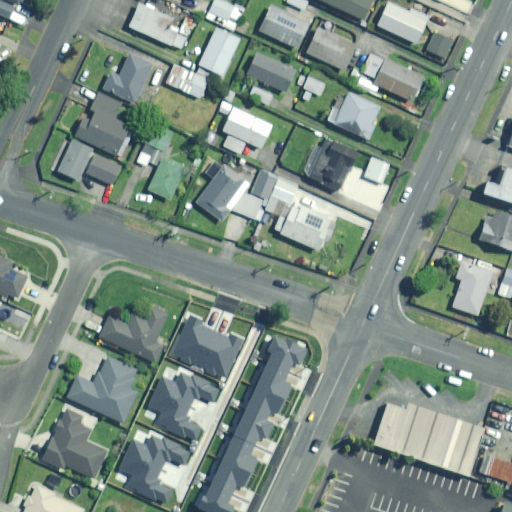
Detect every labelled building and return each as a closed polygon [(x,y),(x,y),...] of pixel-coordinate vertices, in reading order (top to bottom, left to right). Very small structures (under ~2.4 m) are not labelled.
[(234,7),(220,0),(215,0),(207,18),(234,31),(240,18),(245,8),(236,4),(234,7)] [(309,3),(303,0),(286,0),(286,1),(305,10),(309,3)] [(319,0),(363,21),(373,1),(371,0),(319,0)] [(15,8),(0,1),(0,15),(10,20),(15,8)] [(408,12),(388,2),(377,25),(416,43),(428,17),(410,9),(408,12)] [(173,18),(140,4),(129,27),(181,50),(187,37),(169,29),(173,18)] [(309,23),(271,5),(259,31),(297,49),(309,23)] [(348,63),(356,48),(357,45),(318,27),(306,53),(345,71),(348,63)] [(240,39),(216,28),(199,65),(222,76),(240,39)] [(453,41),(435,32),(427,50),(445,58),(453,41)] [(369,54),(356,48),(348,63),(362,70),(369,54)] [(295,71),(256,53),(246,75),(285,93),(295,71)] [(103,89),(135,103),(152,64),(129,54),(119,77),(110,73),(103,89)] [(424,76),(371,54),(363,73),(377,79),(374,85),(413,102),(424,76)] [(209,80),(174,65),(166,84),(201,99),(209,80)] [(326,85),(308,77),(303,88),(321,96),(326,85)] [(272,96),(253,87),(249,97),(268,105),(272,96)] [(156,95),(143,89),(139,97),(153,103),(156,95)] [(122,103),(98,92),(89,111),(85,109),(72,137),(120,159),(134,128),(114,119),(122,103)] [(327,121),(370,141),(376,126),(373,124),(381,108),(348,93),(345,101),(338,98),(327,121)] [(233,108),(223,131),(261,149),(272,125),(233,108)] [(174,133),(153,123),(143,142),(165,152),(174,133)] [(358,153),(320,135),(301,174),(339,193),(358,153)] [(246,145),(228,136),(223,146),(241,155),(246,145)] [(91,149),(73,141),(59,172),(77,180),(91,149)] [(120,166),(96,156),(88,175),(112,185),(120,166)] [(185,167),(163,157),(148,191),(170,201),(185,167)] [(390,165),(371,158),(365,177),(383,184),(390,165)] [(195,203),(222,223),(231,210),(226,206),(245,180),(223,164),(195,203)] [(267,201),(277,177),(260,170),(250,193),(267,201)] [(511,203),(511,171),(507,170),(501,188),(488,184),(484,194),(511,203)] [(267,201),(263,210),(280,217),(286,204),(289,205),(297,186),(277,177),(267,201)] [(316,197),(304,191),(300,199),(312,205),(316,197)] [(245,194),(232,209),(255,220),(263,202),(245,194)] [(280,235),(318,252),(331,221),(326,219),(327,216),(294,202),(286,220),(280,217),(275,229),(281,231),(280,235)] [(511,214),(497,209),(493,219),(487,217),(479,240),(511,251),(511,214)] [(9,269),(13,260),(0,254),(0,291),(17,300),(28,277),(9,269)] [(493,273),(462,262),(456,279),(461,281),(452,308),(478,317),(493,273)] [(511,270),(507,269),(502,284),(503,292),(511,295),(511,297),(511,296),(511,270)] [(168,315),(150,307),(145,318),(133,313),(128,324),(110,316),(100,339),(156,363),(162,347),(155,344),(168,315)] [(240,394),(246,382),(239,379),(251,351),(227,340),(214,368),(210,366),(186,417),(230,437),(249,397),(240,394)] [(124,423),(138,391),(130,387),(138,372),(108,358),(95,385),(77,377),(68,397),(124,423)] [(406,408),(387,402),(374,441),(468,473),(484,427),(408,401),(406,408)] [(83,416),(67,409),(42,462),(63,471),(65,466),(94,480),(107,452),(88,442),(93,432),(79,425),(83,416)] [(161,416),(152,412),(145,429),(153,433),(161,416)] [(184,453),(138,431),(128,453),(174,475),(184,453)] [(511,462),(484,454),(478,471),(511,481),(511,462)] [(218,511),(225,498),(179,477),(169,500),(194,511),(218,511)] [(61,500),(64,494),(49,487),(48,491),(36,486),(25,511),(83,511),(84,510),(61,500)] [(511,511),(511,502),(505,500),(500,511),(511,511)]
